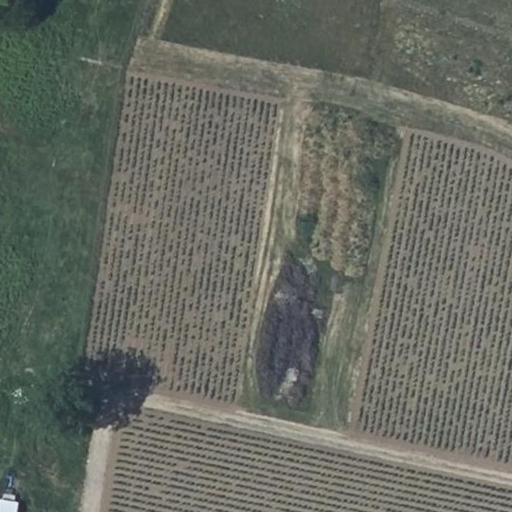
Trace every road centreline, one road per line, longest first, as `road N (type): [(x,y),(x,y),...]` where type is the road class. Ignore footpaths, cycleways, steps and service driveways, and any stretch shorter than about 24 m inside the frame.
road 1 (track): [(511,485),(119,403),(105,435),(93,511)]
road 2 (track): [(511,157),(480,140),(346,107),(130,68)]
